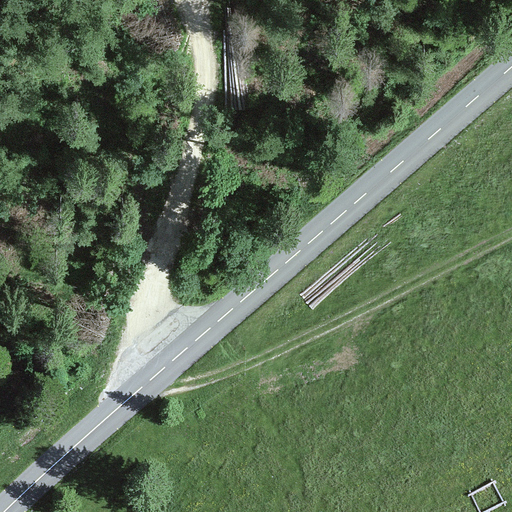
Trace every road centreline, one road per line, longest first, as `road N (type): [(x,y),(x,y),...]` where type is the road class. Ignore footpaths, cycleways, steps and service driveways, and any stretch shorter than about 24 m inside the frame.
road 1 (track): [(190,0),(211,65),(201,142),(161,272),(139,389),(203,380),(264,358),(511,233)]
road 2 (tertiary): [(511,67),(4,511)]
